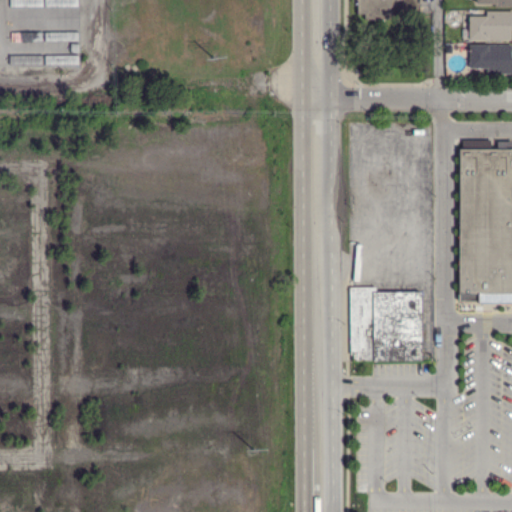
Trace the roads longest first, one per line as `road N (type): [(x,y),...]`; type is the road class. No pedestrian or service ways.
road 1 (secondary): [(300,0),(307,446)]
road 2 (secondary): [(334,445),(328,0)]
road 3 (residential): [(301,80),(0,84)]
road 4 (residential): [(301,97),(511,97)]
